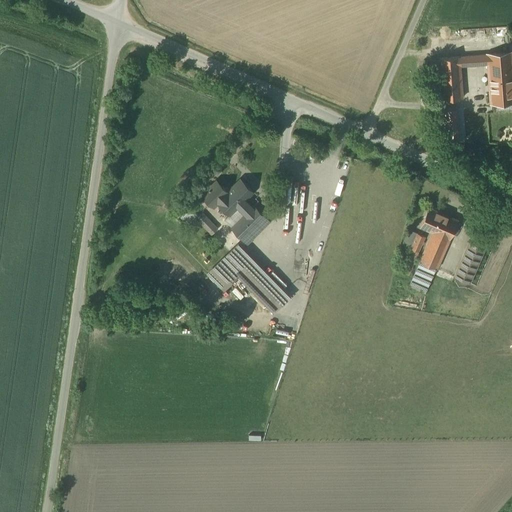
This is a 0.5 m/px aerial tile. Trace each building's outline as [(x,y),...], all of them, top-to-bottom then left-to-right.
[(489,79),(511,76),(511,66),(511,53),(439,58),(442,99),(462,97),(460,66),(488,64),(489,79)] [(511,101),(511,76),(489,79),(491,103),(511,101)] [(231,227),(252,207),(245,200),(253,192),(240,180),(229,190),(227,188),(225,189),(223,186),(222,187),(216,181),(202,195),(214,207),(218,203),(230,215),(225,220),(231,227)] [(174,210),(189,225),(198,216),(183,201),(174,210)] [(253,205),(252,207),(231,227),(243,239),(255,227),(260,232),(270,222),(253,205)] [(434,233),(449,239),(457,221),(428,208),(420,227),(434,233)] [(198,216),(189,225),(195,231),(202,225),(211,235),(217,228),(201,212),(198,216)] [(455,276),(470,283),(490,235),(476,229),(455,276)] [(436,268),(449,239),(434,233),(431,240),(429,239),(419,261),(436,268)] [(425,237),(417,234),(402,271),(409,274),(425,237)] [(237,244),(222,259),(235,272),(248,261),(251,258),(237,244)] [(248,261),(235,272),(236,273),(267,305),(282,290),(251,258),(248,261)] [(235,272),(222,259),(208,273),(222,286),(236,273),(235,272)] [(282,290),(267,305),(274,312),(289,297),(282,290)]
